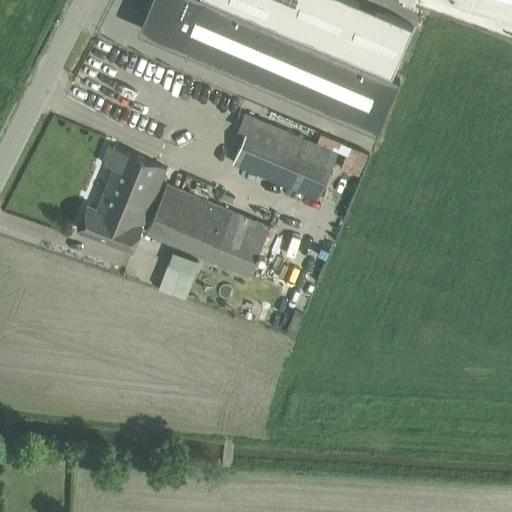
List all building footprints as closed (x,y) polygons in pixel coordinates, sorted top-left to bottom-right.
[(400,77),(218,0),(150,0),(146,10),(171,20),(162,40),(377,131),(400,77)] [(220,0),(392,73),(412,24),(355,0),(220,0)] [(511,0),(463,0),(497,12),(511,17),(511,0)] [(511,85),(427,85),(427,141),(511,141),(511,85)] [(337,151),(253,115),(233,161),(318,197),(337,151)] [(113,166),(97,207),(142,225),(142,227),(147,229),(145,232),(248,274),(269,224),(167,181),(154,213),(148,211),(166,165),(109,142),(101,161),(113,166)] [(133,249),(142,227),(142,225),(97,207),(86,203),(77,227),(133,249)] [(187,296),(195,271),(166,263),(159,288),(187,296)]
